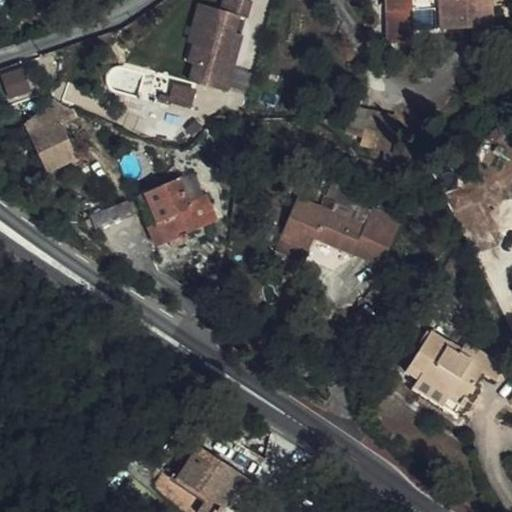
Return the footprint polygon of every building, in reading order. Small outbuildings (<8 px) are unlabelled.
[(224,0),(221,11),(211,8),(205,26),(201,24),(195,45),(189,63),(196,65),(190,83),(227,93),(239,49),(231,47),(235,35),(240,18),(247,19),(251,3),(240,0),(224,0)] [(498,0),(445,0),(447,19),(499,17),(498,0)] [(205,26),(211,8),(200,4),(189,43),(195,45),(201,24),(205,26)] [(242,36),(235,35),(231,47),(239,49),(242,36)] [(10,98),(32,91),(25,64),(2,71),(10,98)] [(25,118),(46,171),(77,159),(57,105),(25,118)] [(136,198),(158,247),(202,227),(181,178),(136,198)] [(401,200),(381,192),(372,217),(306,191),(290,235),(325,248),(329,238),(393,262),(409,218),(396,213),(401,200)] [(449,294),(460,276),(449,270),(437,288),(449,294)] [(472,362),(500,379),(510,365),(471,341),(461,356),(449,349),(453,344),(431,331),(408,369),(419,376),(413,385),(442,402),(438,408),(459,420),(474,396),(471,394),(481,377),(467,369),(472,362)] [(224,446),(205,477),(253,507),(262,491),(273,498),(283,482),(224,446)]
